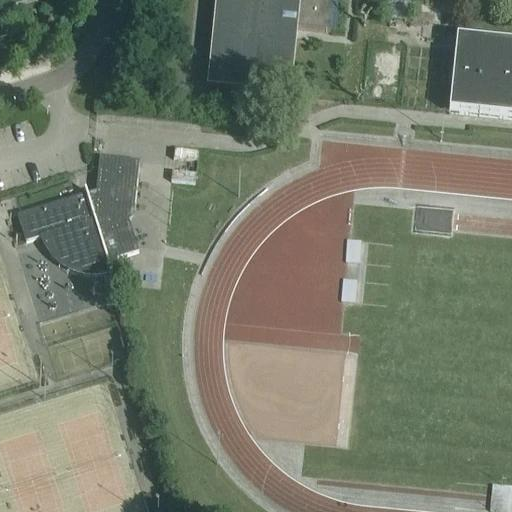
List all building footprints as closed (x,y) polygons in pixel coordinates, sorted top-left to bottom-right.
[(214,0),(206,83),(289,91),(295,25),(329,28),(332,0),(214,0)] [(511,36),(456,31),(449,113),(511,118),(511,36)] [(138,254),(129,225),(125,213),(134,210),(138,163),(99,159),(95,193),(86,196),(107,263),(138,254)] [(88,277),(109,274),(112,284),(113,283),(107,263),(86,196),(85,191),(83,192),(85,196),(17,217),(25,244),(42,239),(52,258),(68,271),(88,277)] [(407,203),(406,228),(445,230),(446,204),(407,203)] [(356,258),(357,238),(341,238),(340,257),(356,258)] [(336,277),(333,300),(351,302),(354,279),(336,277)]
